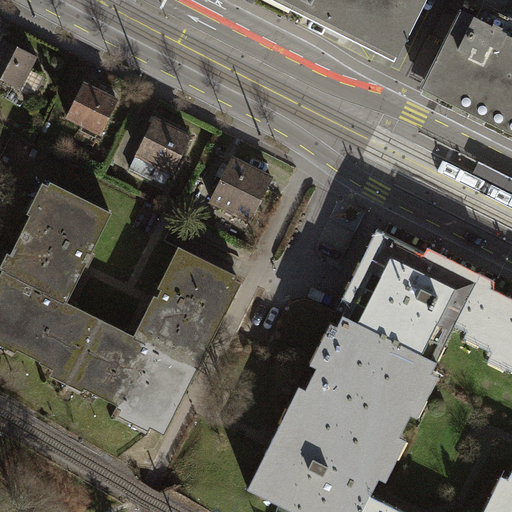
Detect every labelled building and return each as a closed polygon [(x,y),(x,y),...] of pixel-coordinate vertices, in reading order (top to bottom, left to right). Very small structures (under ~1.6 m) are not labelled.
[(291,0),(399,54),(425,0),(249,0),(253,2),(254,0),(291,0)] [(271,0),(395,61),(399,54),(291,0),(271,0)] [(461,9),(422,85),(511,129),(511,0),(476,0),(475,3),(481,7),(476,17),(461,9)] [(0,37),(0,78),(19,88),(35,55),(0,37)] [(82,81),(64,116),(98,132),(115,97),(82,81)] [(136,156),(129,168),(151,179),(157,167),(171,174),(191,133),(152,114),(132,154),(136,156)] [(273,178),(233,158),(211,201),(250,221),(273,178)] [(511,177),(479,161),(473,172),(511,191),(511,177)] [(14,256),(7,271),(6,272),(65,302),(83,266),(86,262),(82,260),(87,250),(90,251),(110,212),(51,183),(34,216),(32,215),(11,255),(14,256)] [(445,346),(456,325),(454,324),(476,280),(475,279),(444,264),(447,257),(428,247),(425,254),(384,233),(375,251),(368,247),(362,261),(369,264),(363,276),(286,429),(279,425),(271,442),(265,454),(272,457),(254,492),(294,511),(360,511),(370,495),(437,361),(430,358),(438,342),(445,346)] [(191,365),(192,364),(199,349),(204,351),(224,311),(219,309),(236,275),(179,247),(160,286),(163,288),(158,298),(155,296),(152,300),(134,336),(191,365)] [(71,305),(65,302),(6,272),(7,271),(4,270),(0,277),(0,335),(19,345),(18,348),(42,360),(41,362),(71,376),(100,319),(71,305)] [(478,272),(475,279),(476,280),(454,324),(456,325),(484,339),(480,346),(511,361),(511,297),(491,287),(494,280),(478,272)] [(197,366),(192,364),(191,365),(134,336),(129,334),(100,319),(71,376),(86,384),(84,387),(120,404),(119,407),(152,423),(151,426),(164,432),(197,366)] [(511,511),(511,470),(490,511),(511,511)] [(404,511),(370,495),(360,511),(404,511)]
